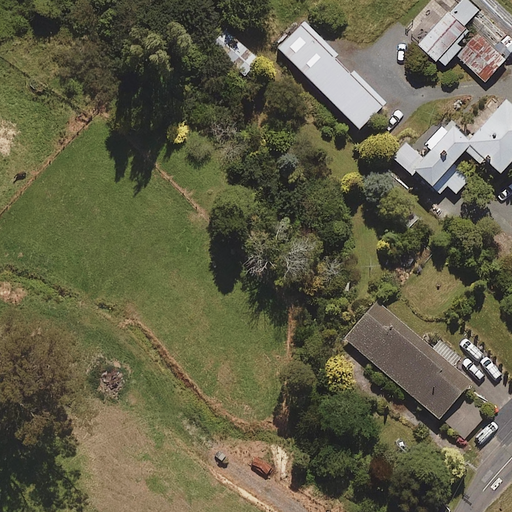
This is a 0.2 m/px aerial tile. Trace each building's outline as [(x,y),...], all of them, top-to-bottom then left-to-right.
[(421,43),(417,47),(437,64),(440,61),(450,71),(483,34),(496,46),(472,73),(484,85),(511,54),(511,14),(496,0),(429,0),(404,28),(421,43)] [(357,134),(383,108),(347,72),(344,75),(333,63),(336,60),(302,26),(276,52),(357,134)] [(256,64),(224,34),(209,51),(241,81),(256,64)] [(511,165),(511,116),(502,108),(471,142),(450,122),(418,157),(405,146),(391,161),(428,195),(462,158),(477,171),(481,167),(497,182),(511,165)] [(343,342),(437,424),(441,420),(464,440),(485,416),(462,396),(474,382),(461,370),(457,374),(452,369),(458,362),(438,345),(431,352),(376,304),(343,342)]
